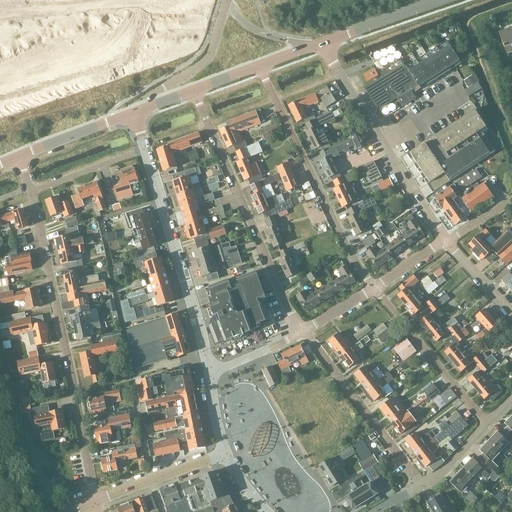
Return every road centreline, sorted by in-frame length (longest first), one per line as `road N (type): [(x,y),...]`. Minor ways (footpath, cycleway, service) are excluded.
road 1 (residential): [(93,502),(29,194)]
road 2 (residential): [(304,332),(275,284),(195,90)]
road 3 (residential): [(373,290),(261,66)]
road 4 (residential): [(446,243),(322,43)]
road 5 (tertiary): [(209,372),(145,150)]
road 6 (residential): [(421,485),(304,332)]
road 7 (residential): [(489,424),(373,290)]
road 8 (unclassified): [(133,113),(201,63),(224,6)]
road 9 (residential): [(93,502),(224,452)]
road 10 (unknown): [(137,0),(124,9),(0,13)]
road 11 (tertiary): [(322,43),(444,0)]
road 12 (residential): [(29,194),(145,150)]
road 13 (unclassified): [(20,156),(133,113)]
